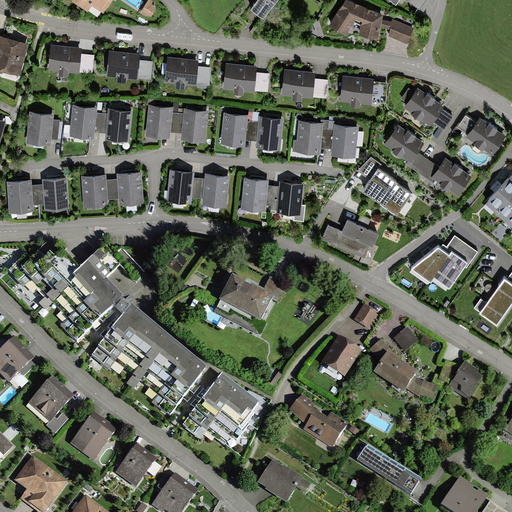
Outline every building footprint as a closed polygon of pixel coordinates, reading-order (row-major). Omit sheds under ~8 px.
[(102,8),(107,0),(74,0),(87,9),(92,1),(102,8)] [(159,5),(151,0),(147,0),(140,11),(150,17),(159,5)] [(274,0),(254,0),(251,5),(263,15),(274,0)] [(354,0),(343,0),(329,22),(346,33),(354,21),(360,24),(359,33),(379,37),(381,25),(382,17),(383,12),(354,0)] [(391,20),(382,17),(381,25),(390,27),(388,35),(407,43),(414,26),(392,17),(391,20)] [(0,69),(2,70),(3,66),(18,70),(26,42),(0,34),(0,69)] [(82,46),(50,43),(48,68),(59,69),(59,72),(68,72),(69,69),(80,70),(80,69),(81,52),(82,46)] [(140,52),(109,49),(107,73),(118,74),(118,78),(126,79),(127,75),(138,76),(138,75),(139,58),(140,52)] [(94,53),(81,52),(80,69),(93,70),(94,53)] [(199,58),(168,55),(165,79),(176,81),(176,84),(185,85),(186,82),(196,83),(196,81),(198,64),(199,58)] [(153,59),(139,58),(138,75),(151,76),(153,59)] [(257,65),(225,61),(223,85),(234,87),(234,91),(244,92),(244,88),(255,89),(255,87),(257,70),(257,65)] [(211,66),(198,64),(196,81),(210,82),(211,66)] [(316,71),(284,67),(281,92),(293,93),(293,96),(302,97),(302,94),(313,95),(313,93),(315,77),(316,71)] [(270,72),(257,70),(255,87),(268,89),(270,72)] [(374,77),(342,74),(340,98),(351,99),(351,102),(360,103),(360,100),(371,101),(372,99),(374,79),(374,77)] [(328,78),(315,77),(313,93),(326,95),(328,78)] [(389,81),(374,79),(372,99),(387,101),(389,81)] [(409,86),(401,97),(407,101),(404,106),(430,124),(433,120),(442,107),(444,105),(435,98),(436,97),(427,91),(426,92),(418,86),(415,90),(409,86)] [(97,106),(74,103),(70,134),(93,137),(94,131),(97,111),(97,106)] [(174,106),(149,103),(146,134),(171,137),(171,131),(174,110),(174,106)] [(133,109),(110,106),(109,112),(106,132),(106,137),(129,140),(133,109)] [(210,109),(185,106),(184,112),(182,132),(181,137),(206,140),(210,109)] [(454,115),(442,107),(433,120),(444,128),(454,115)] [(54,112),(30,110),(27,140),(51,143),(51,137),(53,118),(54,112)] [(182,132),(184,112),(174,110),(171,131),(182,132)] [(106,132),(109,112),(97,111),(94,131),(106,132)] [(248,113),(224,111),(221,142),(244,144),(245,138),(247,118),(248,113)] [(467,133),(476,120),(466,112),(457,125),(467,133)] [(284,116),(260,114),(259,120),(257,140),(256,145),(280,148),(284,116)] [(492,154),(506,134),(497,127),(498,126),(489,120),(488,121),(480,115),(476,120),(467,133),(466,135),(475,142),(474,142),(482,148),(483,147),(492,154)] [(60,119),(53,118),(51,137),(58,138),(60,119)] [(257,140),(259,120),(247,118),(245,138),(257,140)] [(321,120),(299,118),(297,139),(293,138),(292,149),(320,152),(321,147),(324,121),(321,120)] [(332,148),(335,123),(336,120),(322,118),(321,120),(324,121),(321,147),(332,148)] [(408,128),(407,129),(398,122),(384,142),(394,149),(393,150),(401,155),(402,154),(409,159),(411,160),(418,150),(424,141),(415,134),(416,133),(408,128)] [(359,125),(335,123),(332,148),(332,153),(355,156),(359,125)] [(434,177),(431,175),(439,165),(418,150),(411,160),(409,159),(407,162),(432,180),(434,177)] [(382,163),(372,155),(358,169),(369,177),(363,186),(397,211),(412,190),(397,180),(398,178),(380,165),(382,163)] [(454,162),(445,156),(439,165),(431,175),(434,177),(458,194),(471,175),(462,168),(463,167),(455,161),(454,162)] [(195,171),(171,168),(167,198),(191,201),(191,196),(194,176),(195,171)] [(142,170),(118,171),(118,177),(119,197),(119,203),(144,201),(142,170)] [(485,200),(495,210),(511,190),(511,171),(511,170),(485,200)] [(230,174),(207,172),(206,178),(204,198),(203,202),(226,205),(230,174)] [(106,173),(82,174),(84,205),(108,203),(107,198),(106,178),(106,173)] [(269,178),(245,175),(242,207),(265,210),(266,203),(268,184),(269,178)] [(67,176),(42,177),(43,183),(44,202),(44,207),(68,206),(67,176)] [(204,198),(206,178),(194,176),(191,196),(204,198)] [(119,197),(118,177),(106,178),(107,198),(119,197)] [(33,178),(8,179),(10,211),(34,209),(34,202),(33,184),(33,178)] [(304,182),(280,179),(279,185),(277,209),(277,211),(294,212),(294,218),(304,219),(306,204),(302,203),(304,182)] [(44,202),(43,183),(33,184),(34,202),(44,202)] [(277,209),(279,185),(268,184),(266,203),(272,204),(271,208),(277,209)] [(511,210),(511,190),(495,210),(505,218),(511,210)] [(341,229),(329,223),(322,237),(365,257),(371,243),(373,244),(380,231),(347,216),(341,229)] [(468,260),(464,264),(467,266),(478,250),(455,233),(447,244),(443,241),(441,245),(450,252),(452,249),(468,260)] [(441,245),(439,244),(412,265),(431,279),(435,274),(450,252),(441,245)] [(78,340),(123,296),(105,278),(110,273),(100,263),(105,258),(99,253),(83,269),(60,245),(46,260),(39,253),(32,260),(27,254),(9,272),(28,292),(34,286),(45,297),(39,303),(46,310),(54,303),(70,319),(63,325),(78,340)] [(450,252),(435,274),(450,285),(464,264),(468,260),(452,249),(450,252)] [(511,270),(507,277),(505,276),(481,309),(498,320),(511,300),(511,270)] [(262,291),(233,276),(214,313),(260,337),(267,324),(262,322),(273,301),(279,303),(288,285),(270,276),(262,291)] [(380,313),(365,304),(355,320),(370,329),(380,313)] [(210,367),(131,305),(92,356),(115,374),(120,367),(131,376),(125,384),(136,393),(143,384),(157,394),(151,402),(170,417),(210,367)] [(418,341),(406,328),(394,339),(406,352),(418,341)] [(362,351),(339,336),(321,363),(344,377),(362,351)] [(35,359),(15,337),(0,351),(0,373),(9,383),(20,373),(24,377),(36,366),(32,361),(35,359)] [(371,350),(381,362),(373,373),(404,393),(407,390),(415,376),(418,372),(388,353),(391,350),(382,340),(371,350)] [(445,382),(451,385),(462,366),(446,360),(440,376),(436,375),(432,384),(440,387),(438,390),(441,391),(445,382)] [(479,372),(465,362),(462,366),(451,385),(449,388),(469,400),(482,378),(477,375),(479,372)] [(263,404),(222,374),(183,426),(201,438),(206,431),(229,449),(263,404)] [(75,395),(53,376),(28,403),(50,423),(55,417),(75,395)] [(423,382),(415,376),(407,390),(418,396),(421,398),(422,396),(434,401),(438,390),(440,387),(432,384),(424,381),(423,382)] [(290,410),(307,425),(304,430),(333,449),(349,424),(331,412),(327,417),(314,409),(317,406),(304,395),(290,410)] [(80,403),(74,409),(78,413),(84,407),(80,403)] [(117,429),(94,412),(71,443),(95,460),(117,429)] [(55,417),(50,423),(47,426),(56,434),(68,419),(62,414),(57,419),(55,417)] [(360,430),(352,426),(349,431),(357,436),(360,430)] [(12,447),(0,434),(0,451),(4,455),(12,447)] [(367,447),(359,442),(350,457),(411,496),(422,480),(368,445),(367,447)] [(157,458),(137,444),(116,473),(136,487),(157,458)] [(43,511),(66,482),(31,457),(14,481),(28,490),(21,499),(39,511),(43,511)] [(289,468),(288,470),(273,460),(258,483),(266,488),(265,490),(286,503),(296,487),(306,493),(312,484),(303,478),(304,477),(289,468)] [(167,511),(182,511),(198,492),(176,474),(172,478),(163,491),(152,505),(160,511),(164,511),(166,510),(167,511)] [(172,478),(167,474),(158,487),(163,491),(172,478)] [(478,511),(489,496),(460,477),(440,507),(448,511),(478,511)] [(108,511),(87,496),(75,511),(108,511)] [(507,511),(491,501),(483,511),(507,511)]
